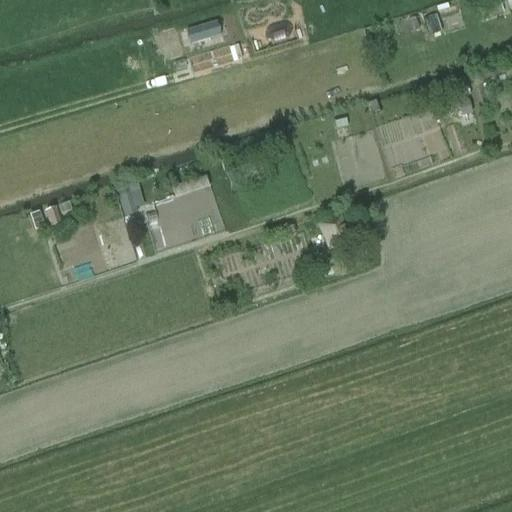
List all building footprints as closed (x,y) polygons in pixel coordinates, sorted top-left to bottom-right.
[(497,0),(491,0),(487,1),(491,17),(501,14),(497,0)] [(455,99),(469,95),(466,83),(451,87),(455,99)] [(461,116),(471,114),(468,102),(458,104),(461,116)] [(375,103),(367,106),(367,108),(369,114),(378,112),(376,106),(375,103)] [(344,121),(334,123),(335,130),(346,128),(344,121)] [(205,178),(178,187),(180,196),(208,187),(205,178)] [(136,183),(116,189),(124,217),(136,213),(134,209),(143,207),(136,183)] [(68,204),(58,207),(60,215),(70,211),(68,204)] [(55,209),(45,213),(50,227),(60,224),(55,209)] [(38,213),(30,216),(34,229),(43,226),(38,213)] [(329,251),(350,242),(340,218),(319,227),(329,251)]
